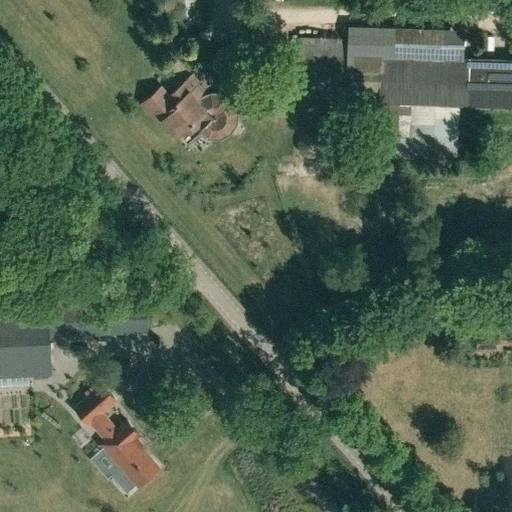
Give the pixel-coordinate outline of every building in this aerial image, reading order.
[(172,0),(174,38),(189,38),(189,24),(204,22),(202,0),(172,0)] [(393,54),(388,53),(349,52),(350,36),(300,35),(299,68),(257,67),(257,87),(383,91),(380,137),(398,138),(400,103),(511,107),(511,57),(508,57),(509,48),(478,47),(478,56),(444,55),(445,27),(395,25),(393,54)] [(204,96),(202,97),(200,95),(211,85),(197,70),(165,98),(171,106),(167,109),(185,129),(188,126),(195,134),(200,129),(202,131),(204,133),(206,134),(209,135),(211,135),(214,135),(216,135),(219,135),(221,135),(224,134),(226,132),(228,131),(230,129),(232,127),(233,125),(234,123),(235,121),(236,118),(236,116),(236,113),(236,111),(235,108),(234,106),(233,103),(232,101),(230,99),(228,98),(226,96),(224,95),(222,94),(219,93),(217,93),(214,93),(212,93),(209,94),(207,95),(204,96)] [(298,144),(299,150),(300,154),(302,156),(306,157),(311,158),(318,157),(323,155),(326,152),(327,148),(326,143),(325,139),(322,135),(319,133),(315,132),(311,132),(306,132),(303,134),(299,137),(298,141),(298,144)] [(64,325),(64,334),(149,330),(148,299),(0,306),(0,377),(51,375),(49,326),(64,325)] [(106,438),(119,426),(104,410),(117,398),(103,383),(76,407),(89,421),(90,420),(106,438)] [(119,426),(106,438),(101,443),(113,456),(114,455),(141,484),(161,465),(137,438),(141,434),(127,419),(119,426)]
